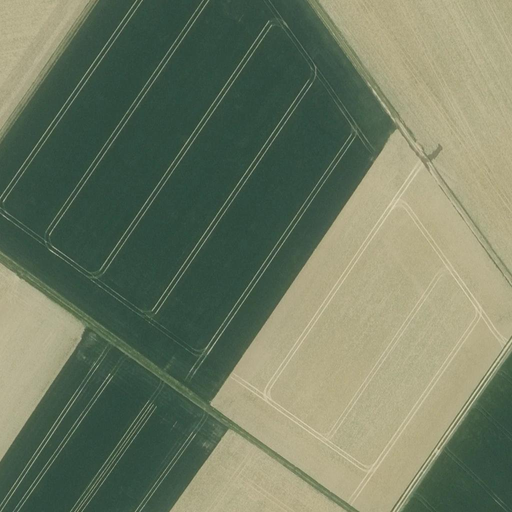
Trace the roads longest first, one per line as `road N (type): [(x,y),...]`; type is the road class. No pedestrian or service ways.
road 1 (track): [(0,259),(352,511)]
road 2 (track): [(511,283),(310,0)]
road 3 (track): [(511,346),(396,511)]
road 4 (track): [(96,0),(0,141)]
